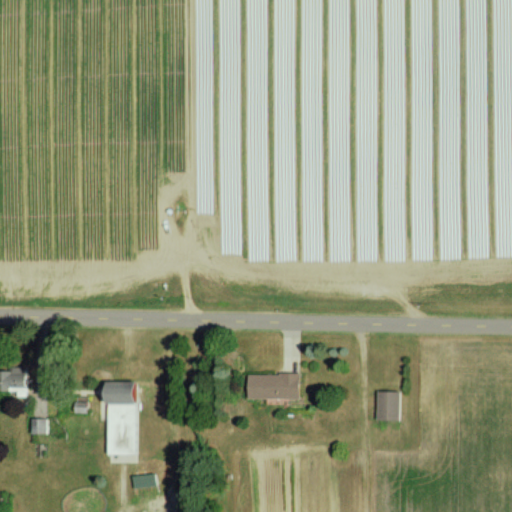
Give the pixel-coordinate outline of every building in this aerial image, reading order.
[(31,391),(31,370),(5,369),(4,391),(31,391)] [(253,373),(252,398),(305,399),(305,374),(253,373)] [(139,454),(138,380),(109,380),(110,454),(139,454)] [(404,420),(404,391),(382,390),(381,419),(404,420)] [(34,418),(35,433),(50,432),(50,418),(34,418)]
